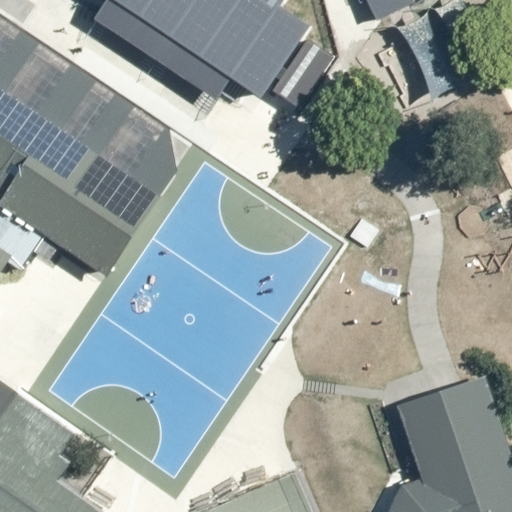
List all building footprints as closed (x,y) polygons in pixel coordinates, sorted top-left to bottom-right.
[(304,0),(212,0),(200,6),(232,72),(241,68),(256,97),(333,60),(304,0)] [(428,0),(364,0),(376,25),(428,0)] [(0,198),(76,245),(133,155),(122,120),(0,39),(0,198)] [(492,511),(502,493),(454,355),(358,388),(379,460),(355,466),(328,502),(334,511),(492,511)] [(0,511),(67,511),(75,501),(17,462),(38,430),(0,404),(0,511)]
